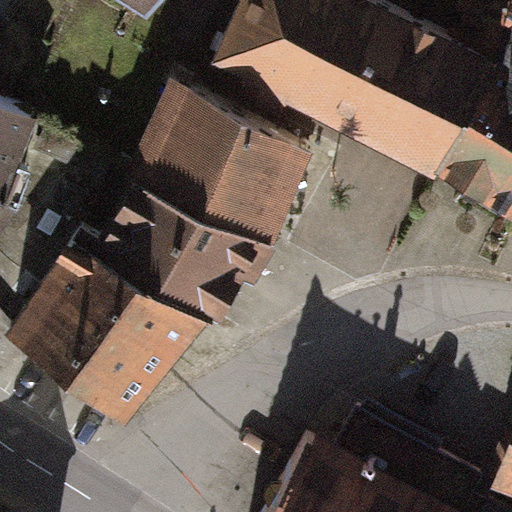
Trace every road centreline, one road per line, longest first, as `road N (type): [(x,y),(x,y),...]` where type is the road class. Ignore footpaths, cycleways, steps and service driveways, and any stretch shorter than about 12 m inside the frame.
road 1 (residential): [(511,306),(486,300),(324,339),(222,393),(162,468),(155,511)]
road 2 (secondary): [(106,511),(0,449)]
